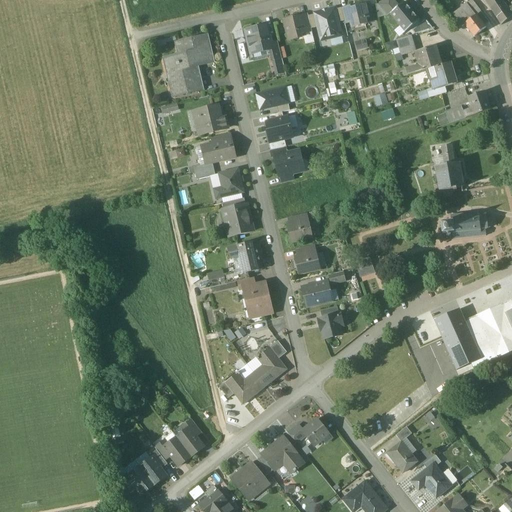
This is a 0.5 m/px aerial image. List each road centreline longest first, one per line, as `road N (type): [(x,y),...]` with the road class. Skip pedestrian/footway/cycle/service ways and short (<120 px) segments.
road 1 (track): [(121,0),(229,448)]
road 2 (residential): [(219,17),(309,382)]
road 3 (residential): [(309,382),(378,328),(511,269)]
road 4 (residential): [(173,492),(309,382)]
road 5 (residential): [(309,382),(412,511)]
